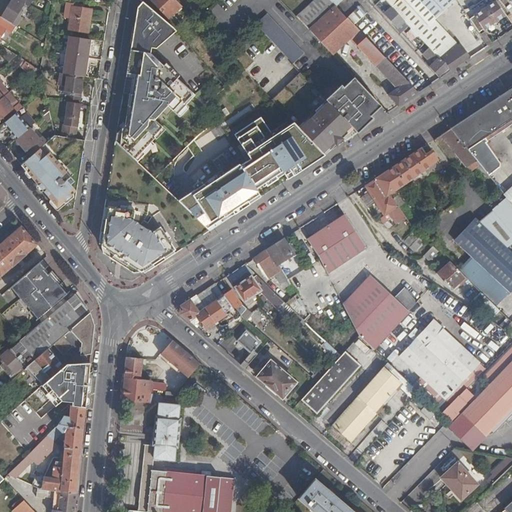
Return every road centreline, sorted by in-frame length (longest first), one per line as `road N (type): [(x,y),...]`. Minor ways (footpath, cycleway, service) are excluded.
road 1 (tertiary): [(243,235),(511,55)]
road 2 (residential): [(149,307),(391,511)]
road 3 (unclassified): [(75,264),(124,0)]
road 4 (unknown): [(333,175),(390,250),(345,279)]
road 5 (tertiary): [(100,367),(90,511)]
road 6 (tertiary): [(225,238),(117,298)]
